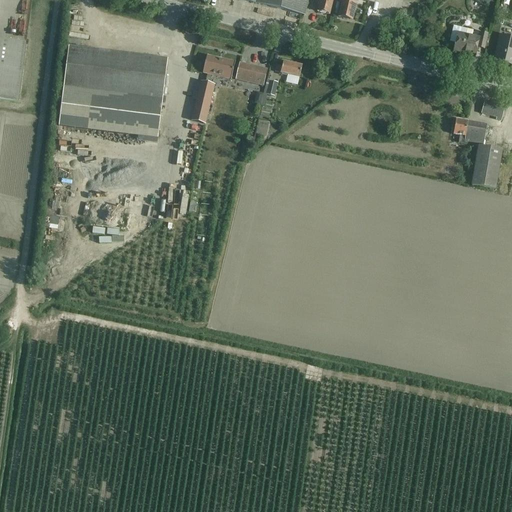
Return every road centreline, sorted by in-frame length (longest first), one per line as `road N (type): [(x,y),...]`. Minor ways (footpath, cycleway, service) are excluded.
road 1 (tertiary): [(511,88),(154,0)]
road 2 (track): [(57,0),(19,302),(34,322)]
